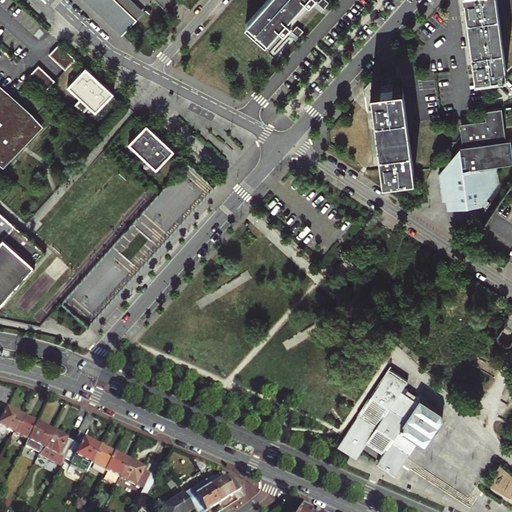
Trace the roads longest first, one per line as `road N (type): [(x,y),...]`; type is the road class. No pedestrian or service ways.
road 1 (residential): [(287,142),(75,387)]
road 2 (residential): [(511,286),(287,142)]
road 3 (secondary): [(75,387),(278,475)]
road 4 (residential): [(416,0),(287,142)]
road 5 (residential): [(149,74),(287,142)]
road 6 (residential): [(52,0),(103,48),(149,74)]
